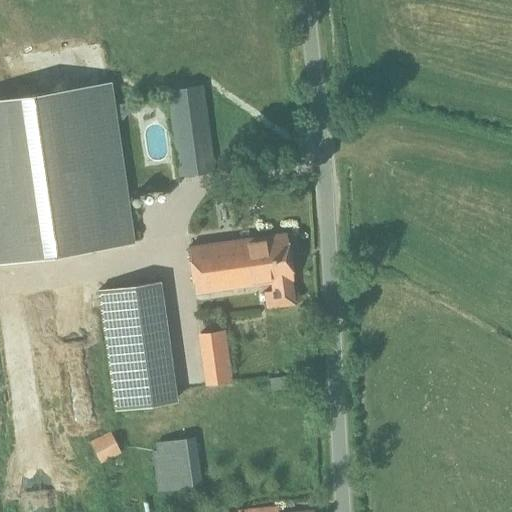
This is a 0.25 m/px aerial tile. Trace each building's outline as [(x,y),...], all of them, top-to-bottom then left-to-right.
[(0,260),(130,242),(108,83),(28,95),(27,86),(18,87),(19,96),(0,98),(0,260)] [(214,169),(213,161),(202,85),(166,90),(178,174),(214,169)] [(284,234),(187,246),(193,293),(270,283),(271,292),(262,293),(264,307),(293,303),(284,234)] [(157,281),(97,290),(114,409),(115,409),(173,400),(172,391),(157,281)] [(197,333),(204,385),(232,381),(225,329),(197,333)] [(282,376),(268,378),(269,388),(286,386),(285,379),(282,379),(282,376)] [(152,451),(154,467),(158,491),(169,489),(202,484),(195,436),(156,442),(158,450),(152,451)]
